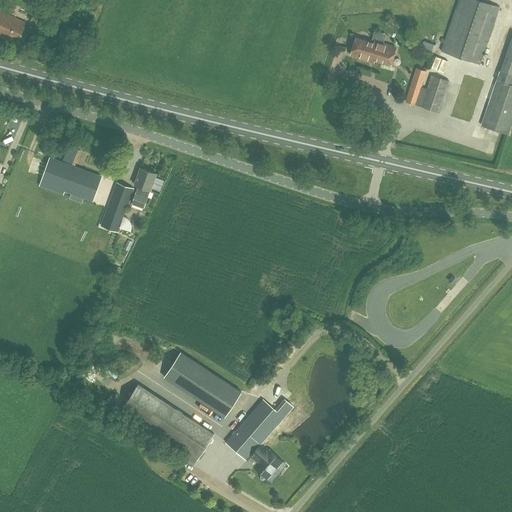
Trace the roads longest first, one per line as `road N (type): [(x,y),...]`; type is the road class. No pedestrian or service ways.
road 1 (unclassified): [(511,216),(371,210),(0,90)]
road 2 (primary): [(511,191),(0,65)]
road 3 (unclassified): [(298,511),(511,262)]
